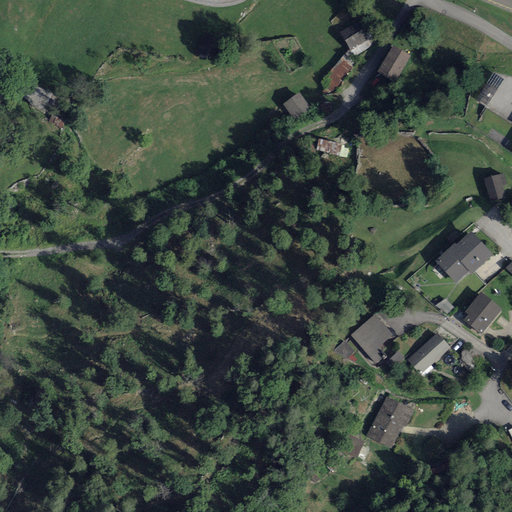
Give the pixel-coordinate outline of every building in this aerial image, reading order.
[(358,24),(342,33),(350,48),(366,40),(358,24)] [(220,40),(206,35),(200,51),(214,56),(220,40)] [(396,53),(378,80),(392,88),(410,61),(396,53)] [(348,55),(322,83),(333,93),(359,64),(348,55)] [(299,96),(286,106),(296,119),(308,109),(299,96)] [(321,142),(320,153),(350,156),(351,145),(321,142)] [(504,174),(484,180),(490,202),(505,198),(502,188),(508,186),(504,174)] [(454,246),(435,264),(455,286),(468,273),(471,277),(492,257),(471,235),(457,248),(454,246)] [(468,316),(464,322),(481,336),(502,312),(480,294),(465,313),(468,316)] [(378,321),(353,343),(377,370),(393,355),(387,348),(396,340),(378,321)] [(440,340),(413,364),(424,376),(451,352),(440,340)] [(346,341),(340,349),(349,357),(356,350),(346,341)] [(464,353),(466,364),(483,361),(481,350),(464,353)] [(391,403),(373,438),(393,448),(412,414),(391,403)] [(360,458),(367,442),(353,435),(345,452),(360,458)]
